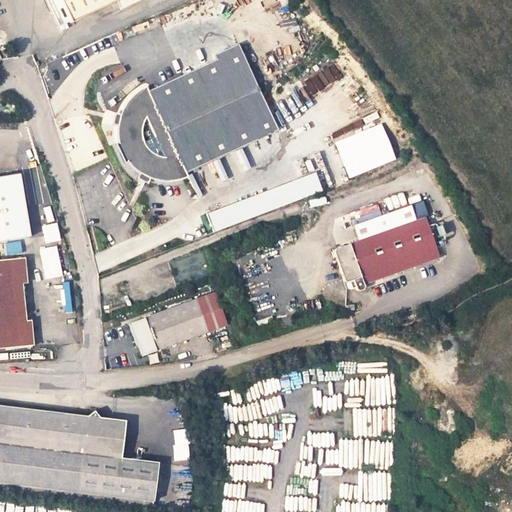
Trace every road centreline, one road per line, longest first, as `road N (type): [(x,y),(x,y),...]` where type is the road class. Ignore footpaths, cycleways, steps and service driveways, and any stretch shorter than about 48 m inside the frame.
road 1 (residential): [(21,76),(85,267),(91,386)]
road 2 (residential): [(91,386),(181,373),(339,325)]
road 3 (unknown): [(122,252),(309,141)]
road 4 (unknown): [(147,0),(17,45)]
road 5 (unknown): [(40,123),(95,63),(141,42)]
